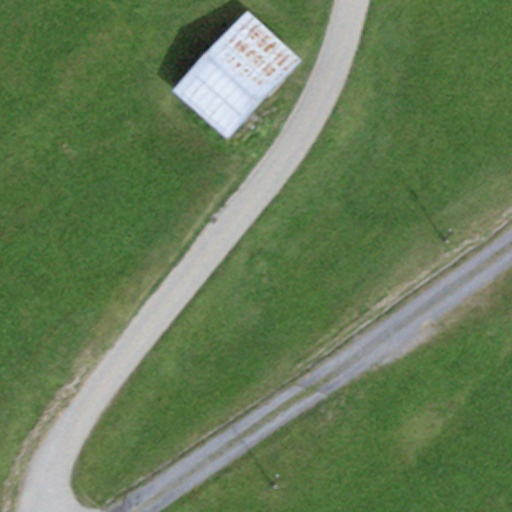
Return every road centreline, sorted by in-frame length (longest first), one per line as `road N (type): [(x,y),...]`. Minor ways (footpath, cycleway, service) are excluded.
road 1 (unclassified): [(351,0),(324,84),(279,163),(78,414),(45,484),(47,511)]
road 2 (track): [(126,511),(511,245)]
